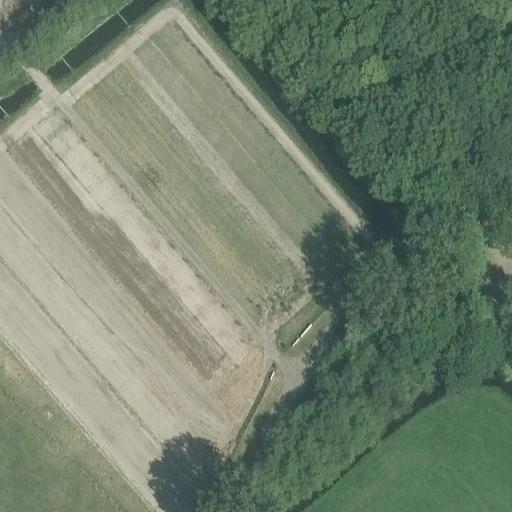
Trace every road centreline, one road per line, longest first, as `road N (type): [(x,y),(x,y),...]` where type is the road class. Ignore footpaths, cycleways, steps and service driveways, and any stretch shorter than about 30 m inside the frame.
road 1 (residential): [(230,511),(298,374),(368,289),(441,233),(511,196)]
road 2 (track): [(511,154),(358,0)]
